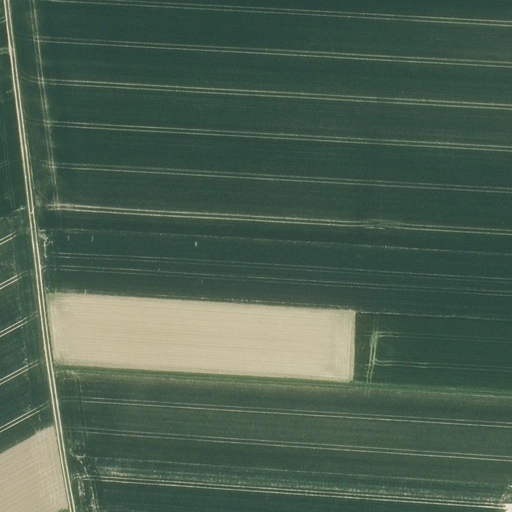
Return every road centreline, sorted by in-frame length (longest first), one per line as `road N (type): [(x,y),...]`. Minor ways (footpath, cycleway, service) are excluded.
road 1 (track): [(72,511),(6,0)]
road 2 (track): [(511,395),(50,372)]
